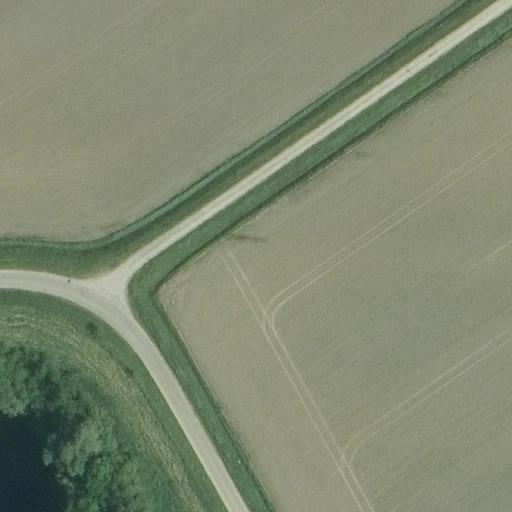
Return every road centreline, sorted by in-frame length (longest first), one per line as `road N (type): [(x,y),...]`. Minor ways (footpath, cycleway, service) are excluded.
road 1 (unclassified): [(95,298),(507,0)]
road 2 (unclassified): [(239,511),(146,351),(95,298)]
